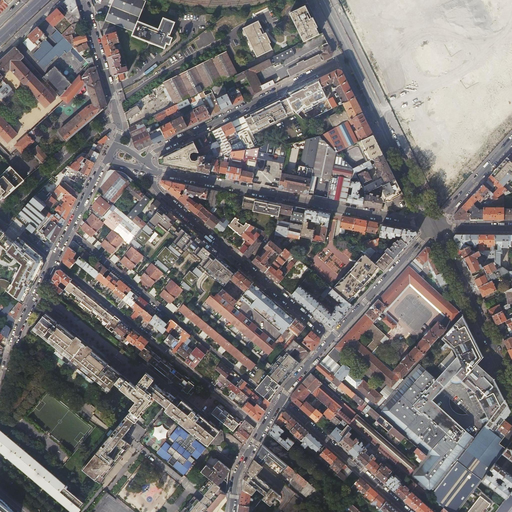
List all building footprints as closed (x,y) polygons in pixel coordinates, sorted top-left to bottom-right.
[(0,0),(0,13),(9,5),(8,4),(4,0),(0,0)] [(65,0),(57,8),(72,24),(76,23),(82,21),(75,0),(65,0)] [(113,0),(105,20),(116,24),(133,31),(138,21),(138,20),(142,10),(144,8),(147,1),(144,0),(113,0)] [(511,0),(343,0),(413,167),(459,148),(468,171),(511,132),(511,0)] [(290,12),(305,41),(320,34),(316,24),(317,24),(313,17),(310,18),(307,12),(309,11),(306,4),(290,12)] [(57,8),(46,18),(58,30),(62,34),(72,24),(57,8)] [(159,29),(138,21),(133,31),(132,35),(150,43),(164,48),(166,43),(170,45),(173,38),(169,36),(172,30),(175,23),(164,18),(159,29)] [(219,33),(231,24),(226,18),(214,27),(219,33)] [(259,20),(243,28),(257,57),(273,49),(270,43),(271,42),(266,32),(263,26),(262,27),(259,20)] [(78,30),(76,23),(72,24),(62,34),(73,45),(75,44),(88,41),(86,34),(73,38),(72,34),(66,36),(64,35),(78,30)] [(47,37),(44,33),(38,26),(27,35),(29,37),(36,45),(37,46),(47,37)] [(53,46),(46,38),(39,44),(41,46),(33,54),(39,60),(38,62),(44,68),(52,60),(51,59),(56,54),(59,57),(65,51),(67,52),(73,46),(73,45),(62,34),(58,30),(51,36),(57,43),(53,46)] [(120,44),(122,44),(118,32),(105,36),(104,39),(109,57),(121,53),(120,50),(119,49),(119,48),(118,45),(116,45),(116,43),(119,42),(120,44)] [(36,45),(29,37),(26,39),(29,43),(26,45),(31,50),(36,45)] [(77,47),(79,52),(89,47),(86,42),(77,47)] [(287,70),(290,76),(332,56),(333,53),(328,42),(322,45),(324,49),(322,50),(324,53),(319,55),(319,54),(304,62),(304,60),(297,63),(298,65),(287,70)] [(20,60),(24,56),(18,49),(15,47),(0,60),(0,133),(8,142),(17,133),(0,114),(0,82),(3,80),(1,77),(10,68),(46,107),(55,99),(20,60)] [(292,48),(244,71),(247,76),(251,84),(255,93),(275,84),(273,79),(260,86),(253,73),(272,64),(272,66),(295,54),(292,48)] [(226,51),(212,58),(223,81),(233,77),(238,74),(226,51)] [(122,56),(125,55),(124,52),(121,53),(109,57),(115,75),(130,71),(128,66),(123,68),(122,65),(123,64),(123,63),(122,63),(121,60),(122,60),(122,59),(122,57),(121,57),(122,56)] [(25,62),(24,62),(32,73),(36,71),(25,57),(22,59),(25,62)] [(223,81),(212,58),(164,82),(166,87),(175,105),(177,104),(188,98),(194,95),(199,93),(211,88),(222,82),(223,81)] [(72,83),(61,96),(68,102),(85,82),(87,82),(93,104),(91,105),(87,107),(59,131),(67,140),(107,106),(94,62),(90,63),(88,65),(89,69),(83,77),(79,74),(72,83)] [(59,89),(56,92),(61,96),(72,83),(55,65),(48,72),(43,77),(46,80),(49,78),(59,89)] [(338,102),(340,105),(343,103),(355,97),(349,85),(342,71),(338,70),(318,79),(319,81),(322,88),(331,83),(332,83),(333,82),(334,85),(333,86),(332,86),(333,88),(335,87),(337,92),(335,93),(337,96),(339,95),(342,101),(338,102)] [(235,82),(247,76),(244,71),(238,74),(233,77),(235,82)] [(0,95),(5,101),(15,93),(4,81),(2,83),(3,84),(3,86),(0,89),(0,95)] [(291,96),(287,98),(292,108),(299,114),(302,111),(309,119),(333,108),(329,100),(325,92),(322,88),(319,81),(307,87),(307,88),(305,90),(304,88),(291,95),(291,96)] [(166,87),(164,82),(158,85),(152,90),(155,94),(166,87)] [(233,104),(228,94),(222,82),(211,88),(222,110),(233,104)] [(247,86),(252,95),(255,93),(251,84),(247,86)] [(210,115),(222,110),(211,88),(199,93),(210,115)] [(239,88),(228,94),(233,104),(244,99),(239,88)] [(329,90),(325,92),(329,100),(333,108),(337,106),(329,90)] [(199,107),(194,110),(194,111),(199,121),(210,115),(199,93),(194,95),(199,105),(198,105),(199,107)] [(287,98),(286,95),(244,116),(253,134),(294,112),(292,108),(287,98)] [(342,123),(363,113),(362,112),(359,106),(355,97),(343,103),(346,109),(329,117),(334,127),(342,123)] [(179,109),(191,104),(188,98),(177,104),(179,108),(179,109)] [(156,111),(158,113),(161,112),(166,109),(175,105),(172,100),(164,104),(165,106),(156,111)] [(168,114),(179,108),(177,104),(175,105),(166,109),(166,110),(168,114)] [(138,105),(126,112),(128,119),(141,111),(138,105)] [(188,114),(183,116),(188,127),(199,121),(194,111),(190,113),(189,112),(188,113),(188,114)] [(369,125),(363,113),(342,123),(342,124),(320,136),(337,152),(359,142),(373,134),(369,125)] [(148,129),(159,124),(157,120),(154,115),(143,120),(148,129)] [(179,117),(171,121),(177,132),(188,127),(183,116),(180,117),(180,116),(178,116),(179,117)] [(232,122),(238,135),(246,150),(259,148),(253,136),(253,134),(244,116),(232,122)] [(148,129),(143,120),(129,127),(135,148),(139,150),(154,143),(148,129)] [(170,122),(160,127),(165,137),(177,132),(171,121),(171,120),(170,120),(170,122)] [(237,136),(228,140),(233,151),(246,150),(238,135),(232,122),(221,127),(226,136),(233,133),(234,133),(235,135),(236,135),(237,136)] [(151,131),(157,142),(165,137),(160,127),(151,131)] [(220,146),(224,155),(231,152),(233,151),(228,140),(226,136),(221,127),(212,131),(217,141),(220,146)] [(359,142),(368,161),(383,154),(380,149),(373,134),(359,142)] [(22,140),(15,146),(16,147),(22,153),(34,142),(28,135),(22,140)] [(106,135),(98,142),(99,142),(104,145),(108,136),(106,135)] [(204,143),(208,142),(208,141),(205,135),(199,138),(201,140),(202,139),(204,143)] [(320,136),(309,139),(304,166),(301,166),(299,165),(297,176),(282,173),(279,188),(308,194),(314,165),(320,136)] [(316,178),(331,181),(332,176),(337,152),(320,136),(314,165),(308,194),(313,195),(314,191),(316,178)] [(304,166),(309,139),(306,139),(301,166),(304,166)] [(212,150),(220,146),(217,141),(209,145),(212,150)] [(95,144),(94,146),(96,147),(94,151),(99,153),(104,145),(99,142),(97,145),(95,144)] [(199,155),(193,142),(158,158),(159,166),(198,171),(199,162),(196,164),(192,163),(190,159),(191,156),(194,154),(199,155)] [(265,159),(284,163),(288,144),(268,144),(259,148),(257,157),(255,169),(263,171),(265,159)] [(38,146),(32,151),(43,163),(49,158),(38,146),(38,145),(37,146),(38,146)] [(209,145),(198,150),(201,155),(210,151),(211,152),(212,151),(212,150),(209,145)] [(86,153),(82,152),(79,155),(85,157),(87,159),(95,162),(99,153),(94,151),(92,150),(88,148),(87,149),(91,151),(89,155),(86,153)] [(248,155),(257,157),(259,148),(246,150),(245,154),(248,155)] [(242,158),(244,158),(245,154),(246,150),(233,151),(231,152),(230,156),(233,156),(242,158)] [(351,178),(354,169),(337,152),(332,176),(331,181),(328,198),(347,202),(348,194),(350,187),(350,183),(351,181),(351,178)] [(383,178),(363,188),(365,193),(365,194),(377,188),(396,179),(383,154),(368,161),(354,169),(355,172),(367,166),(369,170),(377,166),(379,169),(376,171),(378,177),(382,175),(383,178)] [(79,158),(69,166),(78,171),(80,167),(83,168),(81,172),(88,176),(95,162),(87,159),(86,163),(83,161),(85,157),(79,155),(77,157),(79,158)] [(205,161),(206,155),(200,156),(199,162),(198,171),(210,174),(211,170),(213,159),(213,158),(212,157),(211,159),(212,159),(211,163),(206,162),(204,164),(203,162),(205,161)] [(505,159),(491,175),(503,186),(504,186),(510,179),(511,180),(511,165),(511,164),(511,162),(510,160),(508,162),(505,159)] [(220,172),(227,173),(228,166),(229,162),(222,161),(220,172)] [(69,178),(83,185),(88,176),(81,172),(78,171),(69,166),(67,165),(53,178),(77,198),(79,193),(65,181),(69,178)] [(234,167),(228,166),(227,173),(226,177),(240,180),(242,169),(235,167),(235,166),(234,166),(234,167)] [(23,177),(12,167),(0,179),(0,200),(4,197),(3,196),(5,194),(6,196),(9,193),(8,192),(23,177)] [(142,228),(133,220),(131,219),(127,215),(121,211),(114,204),(127,189),(131,183),(134,180),(125,173),(122,171),(111,169),(107,171),(88,209),(92,213),(98,218),(104,223),(112,230),(118,235),(124,240),(129,244),(142,228)] [(243,169),(242,169),(240,180),(242,180),(252,182),(254,173),(243,171),(243,169)] [(361,179),(359,180),(361,183),(362,182),(363,184),(372,179),(368,172),(365,171),(358,174),(361,179)] [(499,187),(493,194),(499,198),(504,196),(509,194),(511,193),(504,186),(503,186),(491,175),(488,178),(499,187)] [(9,193),(25,179),(23,177),(8,192),(9,193)] [(60,203),(54,210),(57,212),(66,220),(77,198),(53,178),(49,181),(43,187),(36,195),(47,204),(51,207),(56,200),(55,200),(62,192),(65,194),(66,194),(62,199),(64,201),(62,205),(60,203)] [(398,191),(401,190),(396,181),(396,179),(377,188),(382,197),(383,200),(384,202),(388,200),(389,202),(393,200),(392,198),(400,195),(398,191)] [(183,191),(185,191),(186,184),(182,184),(161,180),(160,183),(179,199),(184,193),(182,192),(182,193),(181,192),(182,190),(183,190),(183,191)] [(359,190),(363,187),(361,183),(359,180),(356,182),(351,181),(350,183),(350,187),(353,188),(352,195),(348,194),(347,202),(363,205),(365,197),(360,196),(360,194),(358,194),(359,190)] [(139,190),(131,183),(127,189),(134,195),(139,190)] [(202,198),(207,199),(209,189),(186,184),(185,191),(184,193),(190,195),(199,200),(199,197),(202,198)] [(490,200),(482,204),(483,205),(491,202),(493,201),(497,199),(499,198),(493,194),(493,193),(483,184),(473,195),(481,203),(484,198),(485,199),(486,198),(486,197),(489,194),(491,196),(489,197),(490,200)] [(214,207),(217,209),(221,191),(209,189),(207,199),(206,203),(214,207)] [(436,207),(455,198),(451,189),(432,198),(436,207)] [(145,194),(139,190),(134,195),(140,200),(145,195),(145,194)] [(189,197),(190,195),(184,193),(179,199),(196,214),(203,206),(206,203),(202,201),(199,204),(197,203),(196,203),(189,197)] [(370,195),(365,194),(365,197),(363,205),(369,206),(372,207),(374,196),(372,196),(373,194),(370,193),(370,195)] [(54,243),(40,231),(42,228),(45,225),(44,224),(49,218),(41,211),(45,206),(47,204),(36,195),(33,197),(30,201),(16,218),(51,248),(54,243)] [(150,200),(145,195),(140,200),(127,215),(131,219),(133,220),(137,216),(141,211),(142,209),(150,200)] [(376,197),(374,196),(372,207),(382,209),(383,200),(382,197),(380,197),(379,197),(379,195),(377,195),(376,197)] [(473,195),(464,205),(471,211),(471,220),(483,220),(483,207),(483,205),(482,204),(481,203),(473,195)] [(246,208),(253,209),(255,199),(245,196),(242,208),(246,209),(246,208)] [(275,219),(278,219),(282,204),(260,199),(255,199),(253,209),(253,211),(275,215),(275,219)] [(146,216),(150,219),(162,205),(157,200),(150,208),(153,210),(151,212),(150,211),(146,216)] [(293,207),(293,206),(288,205),(282,204),(278,219),(275,235),(281,236),(287,237),(290,221),(292,215),(293,207)] [(142,228),(129,244),(132,246),(137,250),(153,230),(162,237),(178,218),(162,205),(150,219),(146,224),(142,228)] [(455,220),(471,220),(471,211),(464,205),(454,216),(455,220)] [(47,208),(45,206),(41,211),(49,218),(53,221),(62,228),(66,220),(57,212),(56,214),(55,213),(54,214),(54,213),(53,212),(52,213),(53,214),(52,215),(46,209),(47,208)] [(210,212),(203,206),(196,214),(198,215),(206,222),(213,214),(217,209),(214,207),(211,211),(210,212)] [(303,224),(306,209),(297,207),(297,208),(293,207),(292,215),(290,221),(287,237),(300,240),(300,236),(303,224)] [(504,207),(483,207),(483,220),(492,220),(504,220),(504,209),(504,207)] [(312,223),(316,224),(318,211),(311,210),(306,209),(303,224),(300,236),(313,238),(314,234),(314,230),(307,229),(308,222),(307,222),(308,218),(309,218),(309,219),(312,219),(312,221),(312,223)] [(320,235),(314,234),(313,238),(313,240),(325,242),(330,214),(318,211),(316,224),(320,225),(321,221),(324,222),(323,223),(325,223),(324,226),(322,225),(320,235)] [(243,221),(245,217),(245,216),(237,212),(236,217),(239,219),(243,221)] [(90,227),(98,218),(92,213),(89,217),(91,218),(90,219),(88,217),(85,222),(90,227)] [(213,214),(206,222),(214,229),(215,226),(222,232),(229,225),(231,222),(227,219),(224,218),(222,218),(221,218),(219,220),(213,214)] [(146,224),(137,216),(133,220),(142,228),(146,224)] [(247,216),(245,217),(243,221),(246,222),(250,224),(252,217),(247,216)] [(343,228),(353,230),(355,219),(343,216),(339,235),(341,235),(343,228)] [(238,221),(239,219),(236,217),(235,217),(231,222),(229,225),(241,235),(246,229),(250,224),(246,222),(245,225),(243,225),(240,223),(238,221)] [(45,225),(48,228),(53,221),(49,218),(44,224),(45,225)] [(101,227),(104,223),(98,218),(90,227),(96,232),(100,227),(99,226),(99,225),(101,227)] [(363,234),(365,235),(366,231),(368,221),(357,219),(355,219),(353,230),(352,232),(354,232),(355,230),(363,232),(363,234)] [(92,236),(96,232),(90,227),(85,222),(82,220),(80,225),(83,228),(82,229),(85,232),(86,231),(88,232),(87,233),(90,236),(91,234),(92,236)] [(45,231),(42,228),(40,231),(54,243),(62,228),(53,221),(48,228),(45,231)] [(377,226),(378,223),(375,223),(368,221),(366,231),(376,233),(376,230),(377,231),(378,226),(377,226)] [(183,222),(174,233),(178,236),(154,265),(158,268),(164,273),(166,275),(188,247),(203,259),(180,287),(183,290),(187,292),(205,270),(216,257),(219,253),(204,240),(203,241),(197,237),(198,235),(183,222)] [(397,236),(400,236),(402,228),(396,227),(382,224),(380,237),(386,238),(387,235),(389,236),(390,238),(392,238),(393,237),(397,237),(397,236)] [(5,232),(0,227),(0,245),(12,255),(16,259),(22,264),(15,277),(12,284),(13,285),(12,288),(9,292),(20,301),(40,262),(39,259),(20,243),(6,231),(5,232)] [(403,235),(401,238),(408,244),(417,234),(416,231),(402,228),(400,236),(401,236),(401,235),(403,235)] [(250,243),(252,244),(253,243),(258,237),(260,234),(257,231),(254,235),(249,231),(246,229),(241,235),(250,243)] [(110,244),(118,235),(112,230),(109,234),(111,235),(110,236),(109,234),(105,239),(110,244)] [(265,240),(267,243),(270,240),(272,238),(275,235),(271,233),(263,231),(260,234),(264,237),(263,237),(266,239),(265,240)] [(121,243),(124,240),(118,235),(110,244),(116,248),(116,249),(120,244),(119,243),(120,242),(121,243)] [(467,242),(470,244),(470,235),(456,235),(454,238),(455,239),(460,250),(461,250),(468,246),(466,244),(467,242)] [(471,235),(470,235),(470,244),(470,245),(479,251),(479,243),(479,235),(471,235)] [(490,258),(495,258),(495,252),(495,251),(484,251),(484,243),(486,244),(487,245),(487,246),(492,247),(492,245),(495,245),(495,235),(479,235),(479,243),(479,251),(483,253),(486,255),(490,258)] [(501,247),(509,247),(509,246),(509,235),(495,235),(495,245),(495,246),(497,246),(497,250),(495,250),(495,251),(495,252),(495,258),(494,261),(500,265),(500,253),(502,253),(502,250),(501,250),(501,247)] [(259,237),(258,237),(253,243),(252,244),(250,246),(249,248),(244,254),(249,258),(262,242),(258,239),(259,237)] [(388,247),(385,250),(386,251),(394,259),(402,251),(408,244),(401,238),(400,237),(398,238),(398,239),(396,242),(395,241),(393,243),(393,244),(390,248),(388,247)] [(380,238),(363,244),(362,251),(378,245),(378,244),(380,238)] [(116,248),(110,244),(105,239),(101,243),(103,245),(102,246),(105,249),(106,248),(107,249),(106,250),(110,252),(111,251),(112,253),(116,248)] [(82,254),(80,256),(88,262),(90,265),(100,272),(106,278),(111,272),(95,258),(74,240),(72,241),(69,247),(76,253),(78,251),(82,254)] [(275,251),(279,255),(281,253),(283,251),(270,240),(267,243),(265,246),(265,247),(268,250),(265,253),(264,252),(263,254),(262,256),(261,255),(260,257),(258,255),(252,261),(265,272),(271,265),(267,262),(271,259),(269,257),(272,254),(273,254),(275,251)] [(246,242),(239,250),(244,254),(249,248),(247,246),(249,244),(246,242)] [(378,251),(381,247),(378,244),(378,245),(362,251),(365,254),(369,258),(376,249),(378,251)] [(461,250),(460,250),(463,255),(464,258),(472,254),(479,251),(470,245),(468,246),(461,250)] [(130,260),(138,251),(137,250),(132,246),(129,250),(130,251),(129,252),(128,251),(124,256),(130,260)] [(75,258),(78,254),(76,253),(69,247),(63,258),(64,262),(71,268),(75,262),(77,260),(75,258)] [(426,247),(409,265),(418,274),(427,265),(429,266),(439,287),(448,283),(430,247),(426,247)] [(286,260),(292,254),(285,248),(283,251),(281,253),(279,255),(271,265),(265,272),(278,283),(284,277),(281,274),(283,273),(282,272),(280,270),(287,261),(286,260)] [(141,260),(144,256),(138,251),(130,260),(136,265),(140,261),(138,260),(139,259),(141,260)] [(375,260),(374,262),(379,266),(384,271),(394,260),(394,259),(386,251),(383,255),(382,254),(381,256),(382,256),(377,261),(375,260)] [(476,257),(483,253),(479,251),(472,254),(464,258),(471,272),(471,273),(482,267),(480,264),(481,263),(479,263),(476,257)] [(374,272),(379,266),(374,262),(373,261),(369,258),(365,254),(363,257),(362,261),(359,261),(359,263),(343,280),(340,282),(341,284),(336,286),(334,289),(337,292),(347,301),(352,295),(353,296),(374,273),(374,272)] [(482,261),(487,265),(490,263),(493,262),(494,261),(490,258),(486,255),(482,261)] [(77,263),(83,268),(88,262),(80,256),(77,260),(75,262),(76,264),(77,263)] [(132,269),(136,265),(130,260),(124,256),(121,260),(123,262),(122,263),(125,265),(126,264),(127,265),(126,266),(129,269),(130,268),(132,269)] [(221,262),(216,257),(205,270),(210,274),(210,275),(216,280),(216,279),(224,286),(225,286),(228,282),(231,279),(236,272),(222,261),(221,262)] [(286,268),(288,272),(299,259),(297,259),(296,257),(292,261),(286,268)] [(83,268),(95,278),(96,277),(100,272),(90,265),(88,262),(83,268)] [(483,267),(487,274),(496,270),(496,269),(493,262),(490,263),(487,265),(483,267)] [(150,277),(158,268),(154,265),(152,263),(149,267),(150,268),(149,269),(148,268),(144,273),(145,273),(150,277)] [(410,282),(452,320),(460,311),(418,274),(409,265),(379,298),(388,306),(410,282)] [(480,277),(475,280),(478,287),(492,281),(493,280),(509,273),(509,271),(502,266),(496,269),(496,270),(487,274),(480,277)] [(161,277),(164,273),(158,268),(150,277),(155,282),(156,282),(160,278),(158,277),(159,276),(161,277)] [(63,287),(65,288),(70,282),(71,280),(72,279),(61,269),(57,270),(49,285),(57,291),(60,294),(61,293),(64,290),(58,285),(61,281),(62,281),(61,282),(62,283),(63,282),(66,284),(65,285),(63,287)] [(245,290),(246,291),(250,287),(254,282),(239,269),(236,272),(231,279),(245,290)] [(96,277),(107,286),(110,281),(109,280),(108,280),(106,278),(100,272),(96,277)] [(113,280),(112,282),(115,285),(120,279),(115,274),(111,272),(106,278),(108,280),(109,280),(111,278),(113,280)] [(155,282),(150,277),(145,273),(141,277),(143,279),(142,280),(145,283),(146,281),(147,282),(146,283),(149,286),(150,285),(152,286),(155,282)] [(127,295),(132,289),(129,287),(120,279),(115,285),(117,287),(122,291),(127,295)] [(170,294),(177,285),(172,280),(168,284),(170,285),(169,286),(168,285),(164,289),(170,294)] [(109,289),(113,292),(117,287),(115,285),(112,282),(110,281),(107,286),(109,289)] [(497,290),(492,281),(478,287),(479,289),(483,297),(497,290)] [(82,292),(70,282),(65,288),(64,290),(61,293),(68,298),(69,297),(77,304),(76,305),(82,310),(83,309),(97,320),(96,322),(102,327),(103,325),(112,332),(114,330),(120,323),(114,318),(113,319),(103,310),(104,309),(93,300),(92,301),(82,293),(82,292)] [(228,282),(225,286),(230,290),(233,286),(228,282)] [(258,285),(254,282),(250,287),(254,290),(256,287),(258,285)] [(180,293),(183,290),(180,287),(177,285),(170,294),(175,298),(175,299),(179,294),(178,293),(179,292),(180,293)] [(321,303),(300,285),(292,295),(309,310),(312,312),(321,303)] [(329,293),(330,292),(333,289),(329,285),(321,295),(325,298),(326,296),(329,293)] [(109,289),(107,286),(101,293),(104,295),(109,289)] [(115,299),(120,303),(123,299),(125,296),(127,295),(122,291),(117,287),(113,292),(118,296),(115,299)] [(240,298),(283,334),(285,331),(288,327),(295,320),(285,312),(256,287),(254,290),(250,287),(246,291),(240,298)] [(238,301),(223,288),(218,293),(224,298),(229,302),(233,306),(238,301)] [(500,305),(489,310),(492,316),(502,311),(503,311),(504,310),(505,310),(511,306),(511,288),(506,291),(508,304),(504,305),(504,306),(501,308),(500,305)] [(135,302),(139,297),(140,296),(132,289),(127,295),(135,302)] [(171,303),(175,298),(170,294),(164,289),(161,294),(162,295),(161,296),(164,299),(165,298),(167,299),(165,300),(169,303),(170,302),(171,303)] [(330,310),(321,303),(312,312),(329,327),(333,327),(353,305),(347,301),(337,292),(334,289),(333,289),(330,292),(329,293),(338,301),(338,300),(339,302),(340,301),(341,301),(339,304),(338,304),(337,304),(331,310),(333,312),(332,313),(330,312),(330,311),(330,310)] [(246,291),(245,290),(242,293),(241,292),(237,297),(239,299),(240,298),(246,291)] [(220,302),(224,298),(218,293),(218,292),(214,297),(211,294),(205,301),(269,355),(278,344),(276,342),(275,341),(272,345),(266,340),(269,337),(263,332),(260,335),(255,331),(258,327),(252,322),(249,326),(243,321),(247,317),(240,312),(237,316),(232,311),(235,307),(233,306),(229,302),(226,306),(220,302)] [(123,299),(131,306),(134,303),(135,302),(127,295),(125,296),(123,299)] [(147,303),(139,297),(135,302),(137,303),(143,308),(147,303)] [(388,306),(379,298),(365,313),(374,321),(388,306)] [(0,303),(0,319),(3,321),(9,314),(11,311),(18,302),(16,301),(14,301),(0,303)] [(15,319),(23,304),(18,301),(18,302),(11,311),(13,313),(11,315),(15,319)] [(134,303),(131,306),(136,310),(131,317),(135,320),(140,313),(144,309),(143,308),(137,303),(135,302),(134,303)] [(182,320),(184,322),(188,317),(193,311),(184,304),(179,309),(184,313),(185,312),(186,313),(185,314),(186,315),(182,320)] [(55,313),(63,320),(66,316),(58,309),(55,313)] [(145,321),(141,325),(144,328),(148,323),(149,323),(153,317),(150,314),(144,309),(140,313),(145,318),(144,319),(145,321)] [(505,311),(504,310),(503,311),(502,311),(492,316),(496,324),(497,325),(504,321),(510,318),(510,317),(506,319),(505,317),(503,312),(505,311)] [(197,325),(202,319),(200,317),(193,311),(188,317),(184,322),(187,324),(191,319),(192,320),(193,319),(194,320),(193,321),(197,325)] [(192,432),(197,437),(208,445),(221,429),(208,419),(200,412),(178,394),(175,397),(174,396),(164,388),(163,390),(152,382),(155,379),(149,374),(147,373),(136,386),(109,364),(110,362),(102,355),(101,357),(93,350),(94,348),(72,331),(71,332),(46,312),(34,328),(110,390),(115,384),(123,391),(128,385),(150,403),(152,400),(164,409),(192,432)] [(373,323),(374,321),(365,313),(335,347),(343,355),(349,349),(391,387),(401,376),(394,370),(375,353),(368,346),(359,338),(367,329),(373,323)] [(9,314),(3,321),(6,324),(11,328),(15,319),(11,315),(9,314)] [(167,324),(156,314),(153,317),(149,323),(150,324),(151,323),(162,332),(160,333),(156,337),(158,339),(167,328),(166,328),(165,326),(166,325),(167,324)] [(442,338),(447,343),(454,349),(457,356),(456,358),(452,350),(437,366),(443,372),(437,378),(425,368),(419,363),(395,390),(376,411),(380,415),(381,415),(393,426),(395,428),(405,436),(407,438),(410,440),(424,425),(436,411),(441,407),(433,400),(451,379),(453,380),(454,380),(456,381),(457,381),(458,381),(459,381),(460,380),(461,380),(464,382),(479,365),(477,363),(483,356),(463,315),(442,338)] [(394,322),(387,316),(386,316),(385,315),(384,316),(385,317),(383,320),(390,326),(394,322)] [(289,341),(292,343),(294,340),(294,339),(306,326),(296,318),(295,320),(288,327),(295,334),(289,341)] [(168,323),(174,329),(178,324),(171,319),(168,323)] [(199,335),(202,337),(206,332),(211,326),(202,319),(197,325),(200,327),(202,328),(202,327),(203,328),(203,329),(203,330),(199,335)] [(123,337),(131,327),(123,320),(120,323),(114,330),(123,337)] [(439,322),(431,330),(438,336),(446,328),(439,322)] [(153,327),(148,323),(144,328),(149,332),(153,327)] [(386,335),(373,323),(367,329),(376,337),(368,346),(375,353),(380,347),(381,348),(385,344),(381,341),(386,335)] [(1,331),(0,329),(0,331),(8,338),(11,328),(6,324),(4,327),(3,326),(1,329),(2,330),(1,331)] [(174,329),(181,334),(184,330),(178,324),(174,329)] [(511,334),(509,333),(502,337),(503,338),(504,341),(511,337),(511,336),(511,325),(510,327),(511,331),(511,334)] [(215,340),(220,334),(213,328),(211,326),(206,332),(202,337),(205,339),(209,335),(210,335),(211,334),(212,335),(211,336),(215,340)] [(95,380),(109,391),(110,390),(34,328),(33,329),(57,349),(56,351),(94,382),(95,380)] [(134,344),(141,335),(133,329),(125,339),(123,341),(122,343),(130,350),(134,344)] [(424,338),(431,344),(438,336),(431,330),(430,329),(423,337),(424,338)] [(182,340),(173,351),(175,353),(191,335),(186,331),(184,330),(181,334),(178,337),(182,340)] [(305,339),(300,345),(309,353),(320,342),(319,338),(311,331),(305,339)] [(164,341),(171,346),(177,339),(170,334),(164,341)] [(218,350),(220,352),(224,347),(229,341),(227,340),(220,334),(215,340),(220,343),(220,342),(221,343),(220,344),(222,345),(218,350)] [(135,344),(142,350),(147,344),(148,342),(149,341),(141,335),(134,344),(135,345),(135,344)] [(187,345),(193,337),(191,335),(175,353),(176,354),(178,352),(186,359),(191,353),(193,350),(187,345)] [(402,362),(394,370),(401,376),(401,377),(431,344),(424,338),(409,354),(402,362)] [(447,343),(442,338),(419,363),(425,368),(447,343)] [(301,352),(295,358),(300,363),(309,353),(300,345),(294,340),(292,343),(285,350),(287,352),(291,355),(294,351),(293,350),(295,347),(301,352)] [(233,355),(238,349),(229,341),(224,347),(220,352),(223,354),(227,349),(228,350),(229,349),(230,350),(229,351),(233,355)] [(193,350),(202,358),(209,350),(200,342),(193,350)] [(168,378),(168,381),(171,384),(174,383),(183,391),(183,392),(187,395),(188,393),(191,395),(198,387),(185,376),(184,377),(173,368),(174,367),(163,357),(162,359),(152,350),(153,349),(147,344),(142,350),(139,354),(147,361),(147,364),(150,366),(153,366),(155,367),(157,369),(156,370),(156,371),(162,376),(163,374),(166,376),(168,378)] [(343,355),(335,347),(328,354),(337,362),(343,355)] [(102,355),(94,348),(93,350),(101,357),(102,355)] [(235,365),(238,367),(242,362),(247,356),(238,349),(233,355),(237,359),(238,357),(239,358),(238,359),(239,360),(235,365)] [(202,358),(193,350),(191,353),(186,359),(185,361),(194,368),(202,358)] [(283,357),(281,355),(271,368),(272,369),(268,374),(275,380),(280,385),(281,385),(300,363),(295,358),(291,355),(287,352),(283,357)] [(337,362),(328,354),(321,362),(335,375),(342,367),(337,362)] [(112,359),(121,366),(123,363),(115,356),(112,359)] [(251,370),(256,364),(252,361),(247,356),(242,362),(238,367),(241,369),(244,364),(246,365),(247,364),(247,365),(246,366),(251,370)] [(335,375),(321,362),(319,364),(316,367),(327,377),(326,377),(331,382),(336,376),(335,375)] [(232,372),(221,363),(216,369),(221,373),(227,378),(232,372)] [(342,367),(335,375),(336,376),(342,381),(344,378),(344,379),(345,378),(351,370),(352,370),(345,364),(342,367)] [(475,392),(489,420),(490,419),(495,412),(505,400),(494,378),(479,365),(464,382),(475,392)] [(351,370),(345,378),(356,388),(363,381),(362,380),(351,370)] [(224,384),(227,386),(231,381),(228,380),(227,378),(221,373),(213,384),(215,386),(220,380),(224,384)] [(319,387),(322,383),(311,373),(302,383),(311,392),(313,393),(315,395),(320,399),(322,402),(327,406),(329,407),(334,412),(336,414),(339,410),(342,407),(319,387)] [(278,388),(280,385),(275,380),(268,374),(260,384),(261,384),(264,387),(270,392),(273,394),(278,388)] [(356,393),(342,381),(339,379),(336,376),(331,382),(329,385),(336,391),(340,386),(352,397),(356,393)] [(241,390),(245,385),(247,382),(242,378),(236,386),(241,390)] [(363,381),(356,388),(375,405),(383,396),(363,379),(362,380),(363,381)] [(233,391),(237,394),(241,390),(236,386),(231,381),(227,386),(233,391)] [(303,401),(311,392),(302,383),(299,387),(294,392),(291,396),(292,400),(300,407),(305,402),(303,401)] [(115,384),(110,390),(118,397),(123,391),(115,384)] [(143,410),(150,403),(128,385),(123,391),(136,401),(132,406),(134,408),(127,416),(134,422),(136,423),(145,412),(143,410)] [(249,389),(245,385),(241,390),(243,392),(246,394),(249,389)] [(273,397),(269,393),(260,386),(258,388),(258,389),(257,390),(266,398),(270,402),(272,399),(273,397)] [(278,388),(273,394),(270,392),(269,393),(263,388),(260,386),(269,393),(273,397),(278,388)] [(256,402),(260,398),(249,389),(246,394),(250,398),(256,402)] [(247,402),(248,401),(250,398),(246,394),(243,392),(241,390),(237,394),(247,402)] [(233,391),(228,396),(233,400),(237,394),(233,391)] [(357,408),(361,412),(363,410),(368,404),(367,403),(356,393),(352,397),(360,404),(357,408)] [(266,398),(264,401),(261,406),(266,410),(270,402),(266,398)] [(310,404),(306,401),(305,402),(300,407),(307,413),(310,416),(317,408),(322,402),(320,399),(315,405),(316,406),(315,408),(311,405),(312,404),(311,403),(310,404)] [(485,426),(502,439),(504,437),(511,426),(511,425),(505,420),(511,412),(505,399),(505,400),(495,412),(490,419),(489,420),(485,426)] [(255,406),(248,401),(247,402),(242,408),(259,422),(266,410),(261,406),(258,404),(257,403),(255,406)] [(220,420),(220,426),(226,425),(233,431),(241,422),(236,417),(235,419),(224,410),(225,409),(220,404),(212,414),(220,420)] [(363,410),(366,413),(368,411),(371,407),(368,404),(363,410)] [(322,413),(317,408),(310,416),(316,421),(322,415),(324,413),(329,407),(327,406),(323,410),(324,411),(322,413)] [(324,413),(331,420),(333,417),(336,414),(334,412),(329,407),(324,413)] [(368,411),(377,419),(381,415),(380,415),(376,411),(371,407),(368,411)] [(436,411),(424,425),(410,440),(411,441),(414,444),(417,447),(427,455),(421,461),(420,462),(417,466),(411,473),(408,476),(413,481),(417,484),(431,496),(447,475),(461,457),(472,442),(473,441),(475,438),(441,407),(436,411)] [(202,410),(200,412),(208,419),(210,416),(202,410)] [(339,410),(336,414),(339,416),(342,418),(343,420),(348,424),(351,421),(339,410)] [(284,424),(291,430),(298,422),(286,411),(282,412),(276,422),(285,430),(288,433),(289,432),(282,426),(284,424)] [(351,421),(348,424),(352,428),(367,440),(369,442),(376,448),(377,450),(378,451),(388,459),(392,463),(395,465),(398,468),(405,473),(408,476),(411,473),(417,466),(357,413),(351,421)] [(331,420),(338,426),(341,423),(343,420),(342,418),(340,420),(338,418),(339,416),(336,414),(333,417),(331,420)] [(325,417),(322,415),(316,421),(319,424),(325,417)] [(379,421),(389,430),(393,426),(381,415),(377,419),(373,424),(374,425),(376,424),(379,421)] [(122,436),(134,422),(127,416),(124,420),(123,419),(114,429),(111,432),(109,436),(87,463),(86,462),(82,467),(82,468),(87,473),(87,474),(89,474),(99,483),(103,478),(102,477),(126,447),(128,448),(130,445),(121,437),(122,436)] [(245,420),(233,434),(244,443),(246,444),(255,428),(245,420)] [(338,426),(331,434),(339,442),(349,431),(352,428),(348,424),(343,420),(341,423),(345,426),(342,429),(338,426)] [(283,432),(285,430),(276,422),(272,429),(270,432),(289,449),(295,442),(288,436),(285,439),(281,436),(284,433),(283,432)] [(298,440),(297,441),(299,443),(302,440),(309,432),(298,422),(291,430),(289,432),(288,433),(290,434),(292,432),(295,434),(294,435),(297,437),(298,437),(300,439),(298,440)] [(165,425),(153,427),(154,436),(157,436),(157,440),(167,439),(165,425)] [(393,432),(402,440),(405,436),(395,428),(393,426),(389,430),(388,432),(391,434),(393,432)] [(492,444),(503,452),(505,450),(498,445),(502,439),(485,426),(479,434),(492,444)] [(170,436),(176,440),(183,431),(178,427),(170,436)] [(77,509),(78,510),(81,506),(80,505),(84,500),(70,488),(74,483),(11,430),(7,435),(0,429),(0,448),(13,459),(14,457),(19,461),(17,463),(27,471),(28,469),(32,472),(31,474),(42,483),(43,481),(48,485),(46,487),(54,493),(53,493),(55,495),(57,494),(62,498),(60,499),(69,507),(70,505),(75,508),(73,510),(75,511),(77,509)] [(200,444),(201,443),(195,439),(190,434),(185,430),(183,431),(200,444)] [(192,454),(200,444),(183,431),(176,440),(171,446),(166,441),(157,452),(185,474),(193,463),(188,459),(192,454)] [(351,433),(349,431),(339,442),(349,450),(358,440),(359,439),(356,437),(354,440),(349,436),(351,433)] [(303,442),(301,444),(303,445),(305,448),(308,444),(310,446),(312,448),(314,448),(317,451),(323,444),(309,432),(302,440),(303,442)] [(492,444),(479,434),(476,437),(475,438),(473,441),(472,442),(461,457),(447,475),(431,496),(444,507),(449,511),(457,511),(463,505),(471,494),(477,486),(482,480),(487,473),(490,469),(495,463),(502,453),(503,452),(492,444)] [(402,445),(407,438),(405,436),(402,440),(401,442),(398,445),(400,447),(402,449),(404,447),(402,445)] [(498,445),(505,450),(507,447),(509,444),(502,439),(498,445)] [(359,441),(358,440),(349,450),(356,457),(365,447),(369,442),(367,440),(364,444),(362,443),(363,442),(362,441),(359,444),(358,443),(359,441)] [(198,458),(205,449),(200,444),(192,454),(198,458)] [(285,470),(288,465),(263,444),(255,458),(263,465),(265,462),(269,465),(273,460),(285,470)] [(406,453),(410,456),(412,453),(413,452),(417,447),(414,444),(406,453)] [(320,454),(332,464),(338,457),(326,447),(320,454)] [(367,449),(365,447),(356,457),(360,460),(366,465),(374,456),(374,455),(372,453),(370,456),(368,454),(369,453),(367,452),(366,453),(365,452),(367,449)] [(416,458),(420,462),(421,461),(427,455),(417,447),(413,452),(418,456),(416,458)] [(502,453),(511,460),(511,449),(511,448),(510,449),(507,447),(505,450),(503,452),(502,453)] [(376,458),(374,456),(366,465),(375,474),(382,465),(385,462),(383,460),(379,465),(378,464),(379,462),(378,461),(377,463),(374,460),(376,458)] [(330,466),(338,472),(345,464),(338,458),(338,457),(332,464),(330,466)] [(263,465),(255,458),(254,459),(252,462),(249,469),(255,474),(260,468),(262,466),(263,465)] [(386,461),(393,467),(395,465),(392,463),(388,459),(386,461)] [(207,465),(202,471),(210,478),(221,487),(220,488),(226,493),(226,492),(228,484),(228,480),(229,472),(230,470),(219,460),(214,466),(217,468),(215,471),(217,472),(216,472),(214,472),(213,474),(212,473),(214,471),(207,465)] [(482,480),(494,489),(497,486),(499,483),(496,480),(497,479),(496,479),(498,476),(499,477),(499,476),(502,478),(507,472),(495,463),(490,469),(493,471),(492,472),(494,473),(492,476),(490,474),(490,475),(487,473),(482,480)] [(343,471),(347,466),(347,465),(345,464),(338,472),(336,474),(344,481),(347,477),(345,475),(341,471),(342,470),(343,471)] [(288,465),(285,470),(295,478),(291,483),(307,497),(309,494),(330,511),(332,511),(335,509),(337,506),(334,504),(303,477),(288,465)] [(384,467),(382,465),(375,474),(385,482),(392,474),(390,472),(392,471),(389,468),(388,470),(387,469),(388,468),(386,465),(384,467)] [(347,466),(343,471),(346,474),(350,470),(351,472),(353,471),(347,466)] [(397,469),(407,478),(408,476),(405,473),(398,468),(397,469)] [(255,474),(249,469),(244,477),(243,478),(252,485),(256,488),(265,495),(262,498),(271,506),(280,495),(255,474)] [(494,489),(506,498),(511,492),(508,490),(509,489),(507,487),(509,485),(511,486),(511,485),(511,475),(507,472),(502,478),(504,480),(504,481),(505,482),(503,484),(502,483),(501,484),(499,483),(497,486),(494,489)] [(394,476),(392,474),(385,482),(395,491),(402,483),(400,481),(402,479),(396,474),(394,476)] [(358,491),(357,492),(358,493),(367,483),(363,479),(360,477),(352,487),(351,487),(353,489),(356,486),(360,490),(359,491),(358,491)] [(217,505),(226,495),(226,493),(220,488),(221,487),(210,478),(204,485),(213,493),(209,499),(217,505)] [(251,494),(256,488),(252,485),(243,478),(242,489),(251,494)] [(195,488),(200,482),(196,479),(194,482),(191,480),(189,482),(195,488)] [(405,483),(403,482),(402,483),(395,491),(399,495),(404,500),(411,491),(417,484),(413,481),(408,487),(411,489),(409,491),(408,490),(410,489),(405,485),(404,486),(403,485),(405,483)] [(367,483),(358,493),(363,497),(371,487),(367,483)] [(204,495),(209,499),(213,493),(204,485),(199,491),(202,493),(204,495)] [(371,500),(369,502),(371,504),(374,501),(379,494),(371,487),(363,497),(365,499),(367,496),(371,500)] [(250,511),(255,506),(261,500),(255,496),(255,498),(256,498),(253,504),(250,504),(250,500),(253,500),(253,498),(251,498),(251,494),(242,489),(238,511),(250,511)] [(483,511),(484,510),(485,508),(487,509),(494,501),(481,490),(478,494),(480,496),(467,511),(483,511)] [(511,511),(511,490),(511,492),(506,498),(506,499),(500,506),(497,509),(495,511),(511,511)] [(423,501),(411,491),(404,500),(413,508),(415,510),(423,501)] [(377,503),(374,506),(378,510),(387,501),(379,494),(374,501),(377,503)] [(211,511),(212,511),(200,501),(194,496),(191,500),(192,501),(184,510),(182,510),(182,511),(211,511)] [(213,509),(217,505),(209,499),(207,501),(202,498),(201,499),(200,501),(212,511),(213,509)] [(358,511),(360,510),(350,502),(349,501),(346,506),(353,511),(358,511)] [(384,511),(397,511),(398,511),(391,504),(387,501),(378,510),(380,511),(382,511),(383,511),(384,511)] [(434,511),(423,501),(415,510),(417,511),(434,511)]
